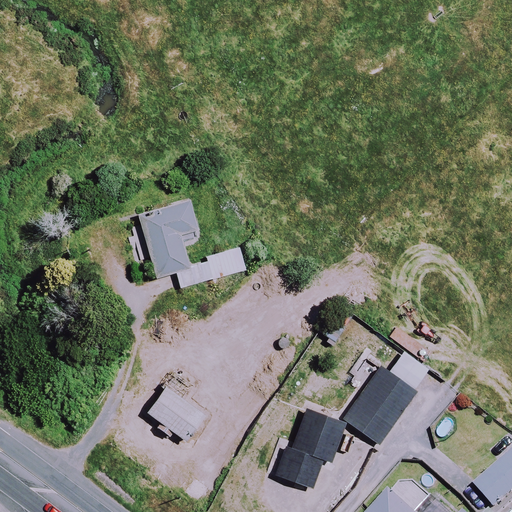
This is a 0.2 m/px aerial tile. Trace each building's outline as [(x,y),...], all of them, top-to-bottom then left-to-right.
[(198,231),(190,202),(138,217),(155,279),(175,274),(180,289),(245,271),(239,248),(188,263),(180,236),(198,231)] [(101,280),(116,274),(96,222),(81,227),(101,280)] [(349,318),(334,308),(317,335),(332,345),(349,318)] [(374,328),(355,316),(346,329),(365,342),(374,328)] [(353,391),(337,416),(376,443),(412,390),(379,368),(376,372),(367,366),(354,384),(361,389),(358,394),(353,391)] [(301,379),(301,382),(300,384),(300,387),(301,390),(302,392),(303,395),(305,397),(307,398),(310,400),(312,401),(315,401),(318,401),(320,400),(323,399),(325,398),(327,396),(329,394),(330,392),(331,389),(332,386),(332,384),(331,381),(330,378),(329,376),(327,374),(325,372),(322,371),(320,370),(317,370),(314,370),(311,370),(309,371),(307,373),(304,374),(303,377),(301,379)] [(194,386),(175,372),(145,413),(184,441),(202,416),(183,402),(194,386)] [(345,423),(306,408),(290,448),(286,446),(274,476),(311,490),(321,463),(328,466),(345,423)] [(248,416),(237,410),(225,432),(236,438),(248,416)] [(511,492),(511,451),(474,486),(494,509),(511,492)] [(231,511),(252,470),(233,461),(211,507),(221,511),(231,511)] [(353,486),(342,477),(327,495),(337,504),(353,486)] [(453,511),(434,494),(417,511),(408,511),(387,491),(367,511),(453,511)]
